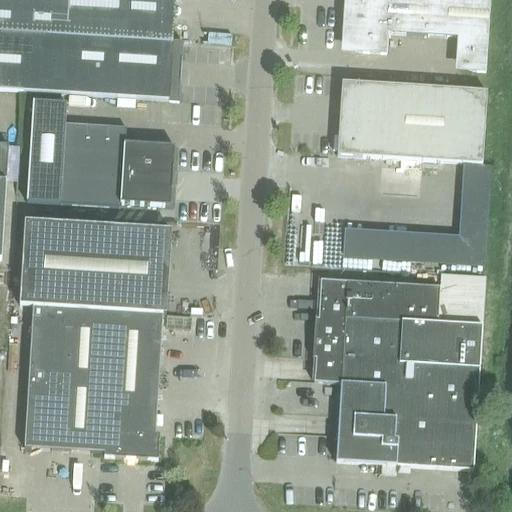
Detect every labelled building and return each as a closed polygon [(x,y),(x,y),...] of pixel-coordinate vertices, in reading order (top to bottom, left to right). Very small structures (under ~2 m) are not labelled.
[(0,0),(0,93),(169,104),(179,105),(180,86),(170,86),(171,62),(181,63),(182,46),(172,45),(175,0),(0,0)] [(387,57),(388,36),(459,41),(459,54),(459,55),(459,57),(461,60),(462,63),(464,65),(465,67),(468,70),(470,71),(473,73),(475,74),(478,74),(485,75),(489,0),(346,0),(345,35),(346,39),(347,42),(349,45),(351,48),(353,50),(355,51),(356,52),(359,54),(362,55),(387,57)] [(342,86),(337,159),(482,168),(487,95),(342,86)] [(66,107),(33,105),(26,205),(121,211),(121,207),(171,210),(175,150),(125,147),(126,131),(65,127),(66,107)] [(32,310),(24,451),(103,456),(103,461),(125,462),(125,459),(135,460),(135,463),(158,464),(159,438),(155,437),(163,318),(167,318),(172,234),(25,225),(20,309),(32,310)] [(314,317),(312,361),(314,361),(313,384),(340,386),(338,420),(337,439),(335,465),(473,474),(484,278),(444,276),(443,291),(425,290),(319,283),(317,317),(314,317)]
